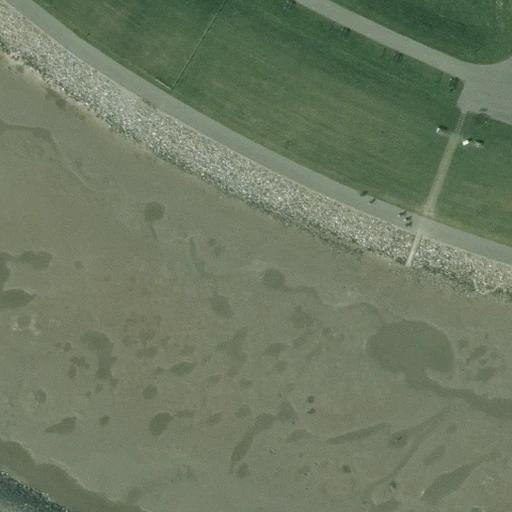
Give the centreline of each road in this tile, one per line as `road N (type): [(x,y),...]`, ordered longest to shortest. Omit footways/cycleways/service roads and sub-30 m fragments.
road 1 (unclassified): [(0,1),(73,57),(233,154),(354,213),(511,270)]
road 2 (unclassified): [(511,88),(475,80),(309,0)]
